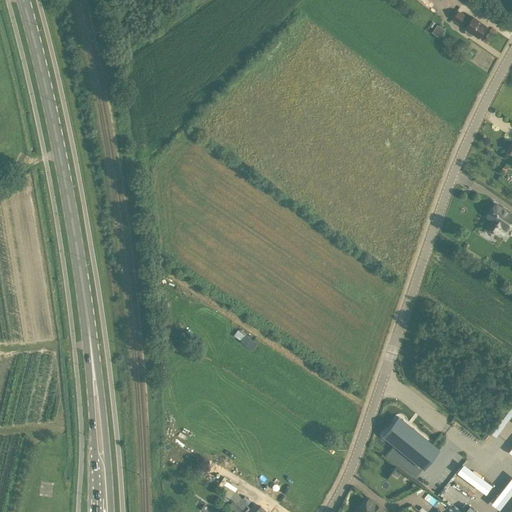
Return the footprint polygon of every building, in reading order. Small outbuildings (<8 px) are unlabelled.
[(486,27),(472,17),(470,20),(458,11),(452,19),(466,29),(465,31),(466,33),(467,35),(469,36),(471,35),(473,34),(478,38),(486,27)] [(430,32),(439,37),(445,29),(435,23),(430,32)] [(511,179),(501,173),(493,184),(511,196),(511,179)] [(506,229),(511,220),(511,215),(495,204),(486,216),(492,220),(487,227),(496,233),(501,226),(506,229)] [(257,343),(246,334),(241,341),(252,350),(257,343)] [(399,415),(383,435),(424,468),(440,448),(399,415)] [(453,471),(482,494),(489,484),(460,461),(453,471)] [(186,466),(183,471),(190,475),(193,470),(186,466)] [(497,509),(511,487),(511,475),(509,473),(488,503),(497,509)] [(242,498),(234,490),(228,496),(233,501),(245,511),(246,511),(250,509),(247,505),(250,501),(244,496),(242,498)] [(385,511),(369,498),(357,511),(385,511)] [(245,511),(233,501),(228,505),(235,511),(245,511)]
